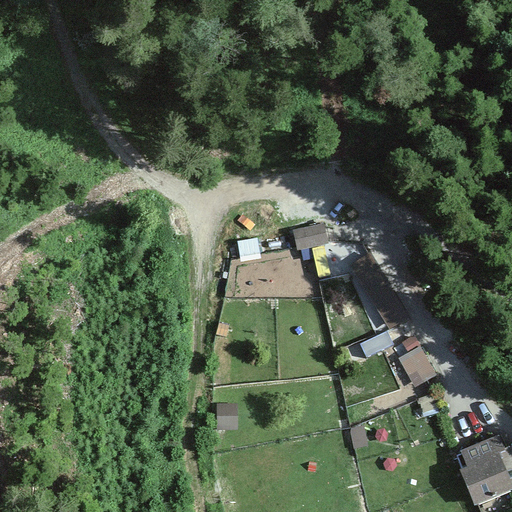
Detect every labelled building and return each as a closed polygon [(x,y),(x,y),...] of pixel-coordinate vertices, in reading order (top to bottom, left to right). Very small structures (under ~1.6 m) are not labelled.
[(298,231),(303,260),(319,257),(314,228),(298,231)] [(260,240),(241,243),(244,261),(263,258),(260,240)] [(414,382),(436,371),(424,346),(402,357),(414,382)] [(220,427),(239,427),(240,404),(220,403),(220,427)] [(511,461),(502,438),(459,455),(478,503),(511,489),(511,461)]
